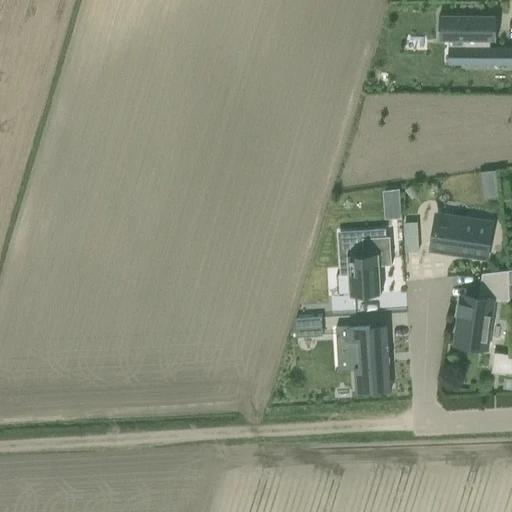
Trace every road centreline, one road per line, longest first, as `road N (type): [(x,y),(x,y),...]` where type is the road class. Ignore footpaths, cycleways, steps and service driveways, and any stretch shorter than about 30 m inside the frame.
road 1 (track): [(428,424),(0,446)]
road 2 (residential): [(511,420),(428,424),(425,279)]
